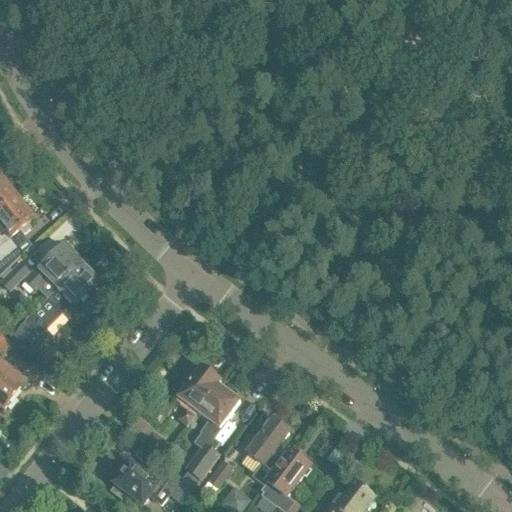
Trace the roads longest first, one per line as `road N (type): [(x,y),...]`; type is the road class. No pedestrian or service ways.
road 1 (tertiary): [(511,511),(199,277)]
road 2 (tertiary): [(199,277),(84,183),(0,53)]
road 3 (residential): [(199,277),(7,511)]
